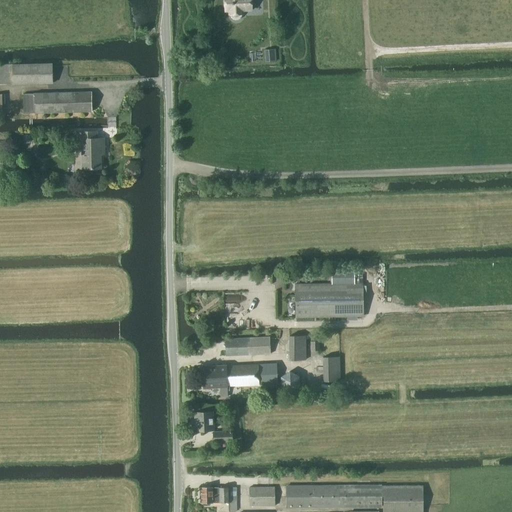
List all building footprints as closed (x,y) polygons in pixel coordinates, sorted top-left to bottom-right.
[(225,0),(226,10),(231,10),(231,14),(232,14),(232,16),(233,17),(235,18),(237,18),(239,18),(240,17),(241,15),(242,13),(243,13),(243,9),(252,9),(251,0),(225,0)] [(265,62),(277,61),(276,49),(264,49),(265,62)] [(13,84),(53,83),(53,63),(13,64),(13,84)] [(24,113),(92,111),(91,92),(24,93),(24,113)] [(101,138),(98,138),(97,131),(78,131),(78,139),(82,139),(83,168),(101,168),(101,138)] [(332,284),(296,284),(296,317),(363,315),(363,283),(355,283),(355,274),(355,270),(332,270),(332,284)] [(290,360),(306,359),(306,335),(290,335),(290,360)] [(226,356),(271,353),(270,336),(225,339),(226,356)] [(320,341),(311,341),(311,351),(312,351),(319,351),(320,351),(320,341)] [(324,381),(341,380),(340,356),(324,357),(324,381)] [(230,386),(278,383),(277,363),(227,366),(227,365),(203,366),(204,388),(221,387),(221,397),(228,396),(228,390),(230,390),(230,386)] [(300,386),(300,375),(290,371),(281,377),(282,387),(292,392),(300,386)] [(196,430),(214,429),(213,411),(195,412),(196,430)] [(214,441),(233,441),(232,431),(214,432),(214,441)] [(384,511),(423,511),(423,486),(286,487),(286,507),(384,507),(384,511)] [(237,502),(237,487),(201,487),(201,502),(204,502),(204,504),(205,505),(210,505),(211,504),(211,502),(237,502)] [(250,506),(275,506),(275,487),(250,487),(250,506)]
